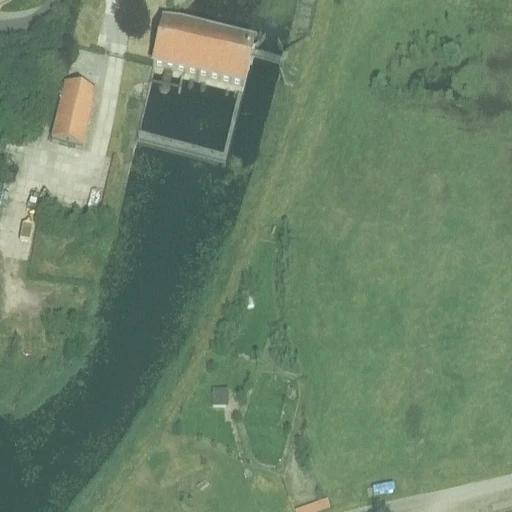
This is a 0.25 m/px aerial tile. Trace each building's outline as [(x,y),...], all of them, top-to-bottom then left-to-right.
[(0,0),(0,8),(13,0),(0,0)] [(92,3),(90,36),(111,37),(112,3),(92,3)] [(162,22),(151,70),(244,93),(256,45),(162,22)] [(50,143),(83,150),(97,94),(65,85),(50,143)] [(15,141),(16,165),(28,165),(27,140),(15,141)] [(49,266),(68,269),(70,259),(51,255),(49,266)]
